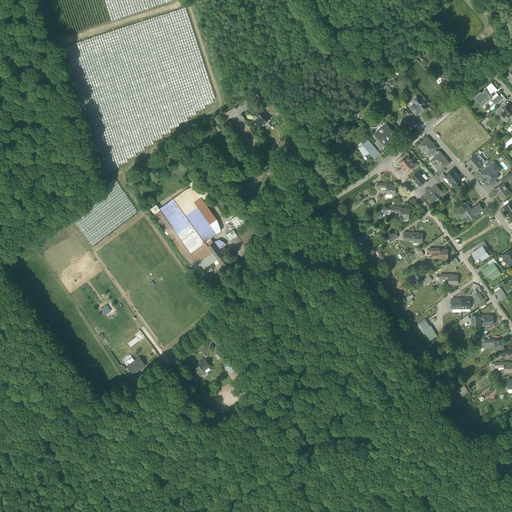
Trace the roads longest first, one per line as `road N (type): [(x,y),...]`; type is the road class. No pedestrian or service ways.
road 1 (residential): [(0,462),(148,384),(209,330),(254,250),(386,162)]
road 2 (track): [(271,236),(191,122),(68,213)]
road 3 (residential): [(511,328),(386,162)]
road 4 (track): [(105,188),(59,42)]
road 5 (track): [(184,0),(221,104),(191,122)]
road 6 (residential): [(425,127),(511,234)]
road 7 (track): [(184,0),(59,42)]
